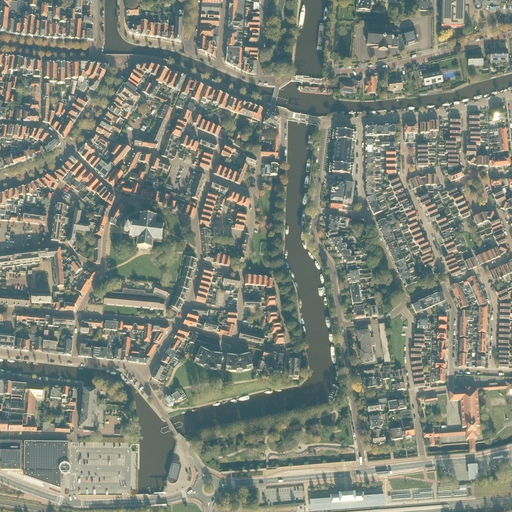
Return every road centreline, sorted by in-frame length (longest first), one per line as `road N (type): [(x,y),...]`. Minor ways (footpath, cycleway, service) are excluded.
road 1 (residential): [(291,79),(320,82),(511,34)]
road 2 (secondary): [(198,492),(77,503),(0,477)]
road 3 (tertiary): [(362,472),(341,325)]
road 4 (secondary): [(218,486),(362,472)]
road 5 (residential): [(75,438),(80,385),(0,377)]
road 6 (tertiary): [(341,325),(331,266),(313,240),(315,211)]
